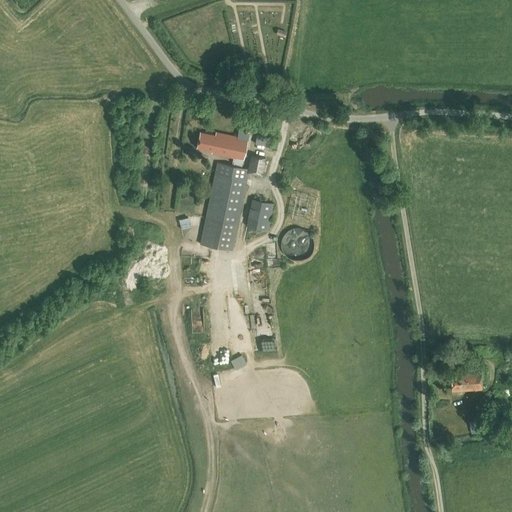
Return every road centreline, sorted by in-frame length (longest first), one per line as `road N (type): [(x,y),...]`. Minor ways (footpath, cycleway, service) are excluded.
road 1 (unclassified): [(389,116),(323,117),(188,86),(120,0)]
road 2 (track): [(389,116),(423,380)]
road 3 (unclassified): [(389,116),(511,116)]
